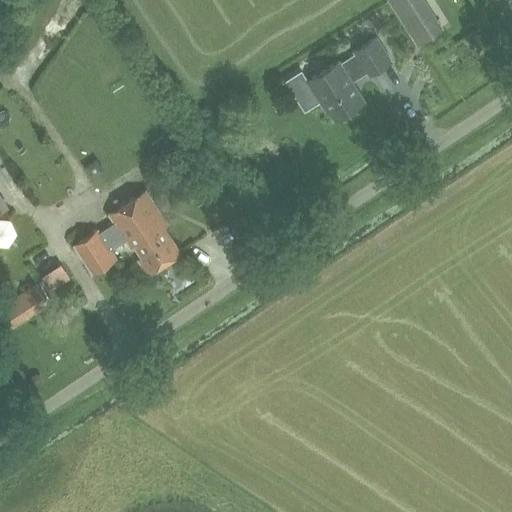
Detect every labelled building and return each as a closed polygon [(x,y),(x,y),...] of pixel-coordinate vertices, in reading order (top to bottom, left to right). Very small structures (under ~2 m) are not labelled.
[(421,0),(387,0),(416,46),(441,30),(421,0)] [(51,21),(34,43),(54,58),(71,36),(51,21)] [(328,109),(334,119),(365,99),(353,80),(367,71),(369,74),(391,60),(376,36),(354,50),(355,52),(340,61),(339,59),(307,80),(326,111),(328,109)] [(0,169),(4,176),(12,171),(0,155),(0,169)] [(90,162),(97,174),(107,167),(100,156),(90,162)] [(167,180),(182,199),(191,193),(185,184),(193,179),(184,167),(167,180)] [(73,244),(92,273),(116,257),(111,248),(125,239),(131,247),(134,245),(142,256),(138,259),(146,270),(149,268),(151,270),(180,251),(164,226),(168,223),(145,189),(108,213),(115,222),(100,232),(98,228),(73,244)] [(10,220),(0,219),(0,244),(8,245),(16,233),(10,220)] [(0,323),(7,319),(11,325),(51,299),(39,281),(0,306),(0,323)] [(38,374),(34,374),(31,377),(29,380),(29,384),(34,386),(38,386),(40,384),(43,380),(42,377),(38,374)]
